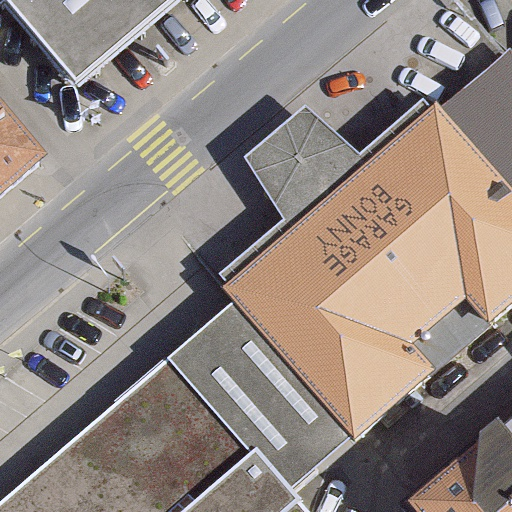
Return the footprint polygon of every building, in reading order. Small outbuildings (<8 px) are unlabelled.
[(8,0),(80,83),(178,0),(8,0)] [(511,197),(511,64),(508,60),(441,116),(511,197)] [(356,442),(511,306),(511,197),(441,116),(432,107),(370,161),(304,107),(244,160),(287,233),(224,292),(235,304),(356,442)] [(0,204),(44,167),(0,115),(0,204)] [(356,442),(235,304),(168,363),(289,501),(356,442)] [(298,511),(289,501),(168,363),(0,508),(0,511),(298,511)] [(511,419),(493,435),(511,459),(511,419)] [(511,511),(511,459),(493,435),(401,509),(402,511),(511,511)]
